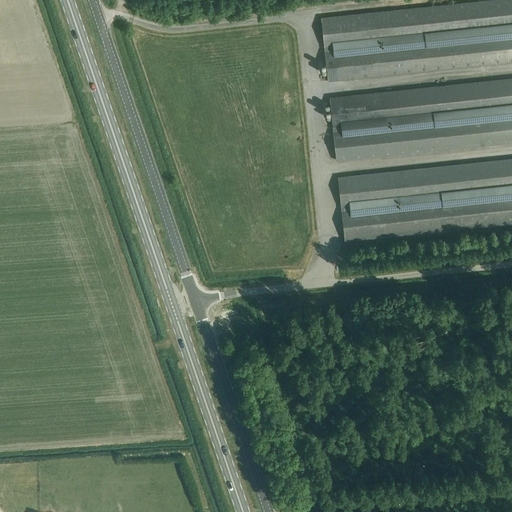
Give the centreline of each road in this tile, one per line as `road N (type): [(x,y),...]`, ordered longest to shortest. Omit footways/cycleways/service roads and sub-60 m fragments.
road 1 (primary): [(171,303),(67,0)]
road 2 (unclassified): [(196,299),(511,264)]
road 3 (unclassified): [(196,299),(92,0)]
road 4 (unclassified): [(266,511),(196,299)]
road 5 (primary): [(242,511),(171,303)]
